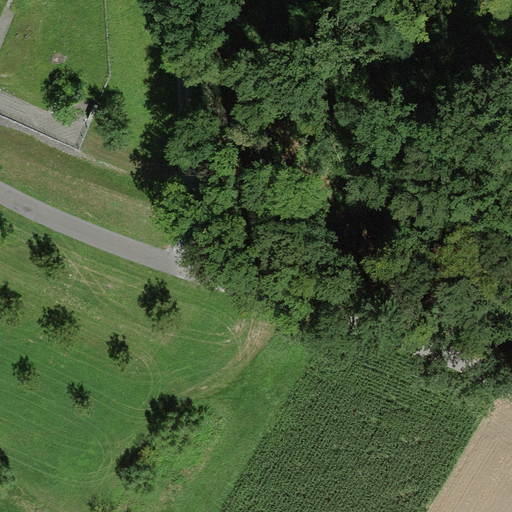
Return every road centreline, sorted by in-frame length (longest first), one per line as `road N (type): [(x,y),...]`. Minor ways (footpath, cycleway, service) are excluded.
road 1 (track): [(511,386),(362,323),(44,217),(0,192)]
road 2 (track): [(192,269),(177,0)]
